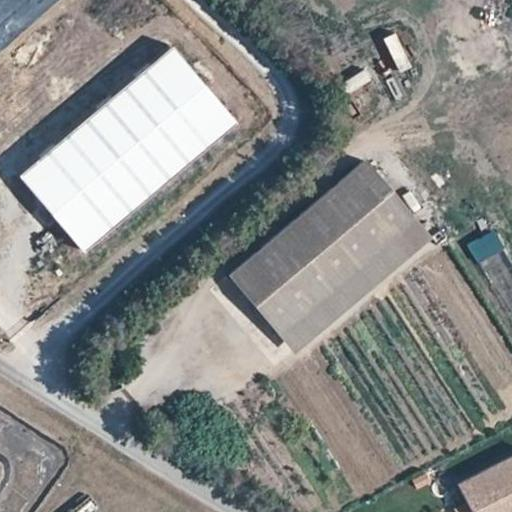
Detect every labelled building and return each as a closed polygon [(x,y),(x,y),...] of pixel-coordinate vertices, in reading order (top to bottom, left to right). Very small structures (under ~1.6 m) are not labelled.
[(82,259),(235,130),(170,54),(17,183),(82,259)] [(229,275),(278,334),(412,224),(364,165),(229,275)] [(278,334),(294,354),(428,244),(412,224),(278,334)] [(475,265),(502,251),(491,231),(464,245),(475,265)] [(511,511),(511,461),(458,489),(469,511),(511,511)] [(101,511),(91,497),(68,511),(101,511)]
